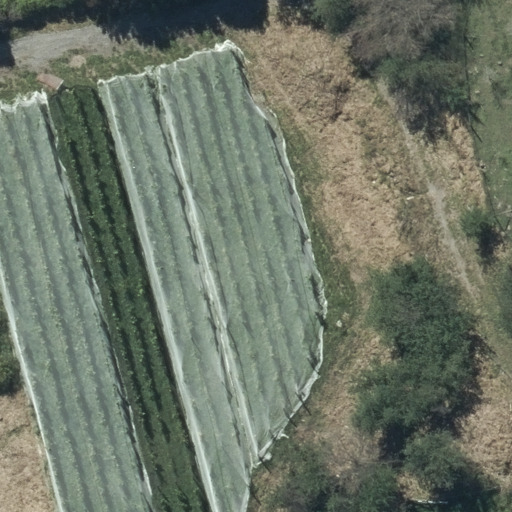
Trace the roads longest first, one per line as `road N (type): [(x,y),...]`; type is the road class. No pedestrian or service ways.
road 1 (track): [(511,361),(456,217),(369,38),(328,2),(293,0)]
road 2 (track): [(259,0),(0,61)]
